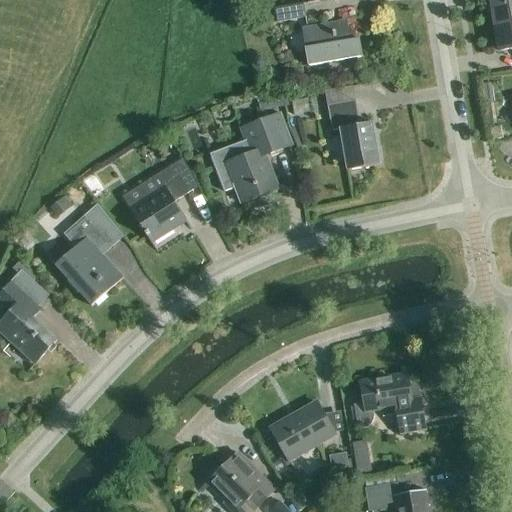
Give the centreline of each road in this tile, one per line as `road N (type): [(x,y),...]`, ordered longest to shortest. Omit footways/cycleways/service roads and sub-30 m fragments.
road 1 (residential): [(0,490),(125,351),(220,275),(322,236),(473,202)]
road 2 (residential): [(176,444),(241,383),(305,347),(400,320),(492,308)]
road 3 (residential): [(473,202),(434,0)]
road 4 (residential): [(511,429),(492,308)]
